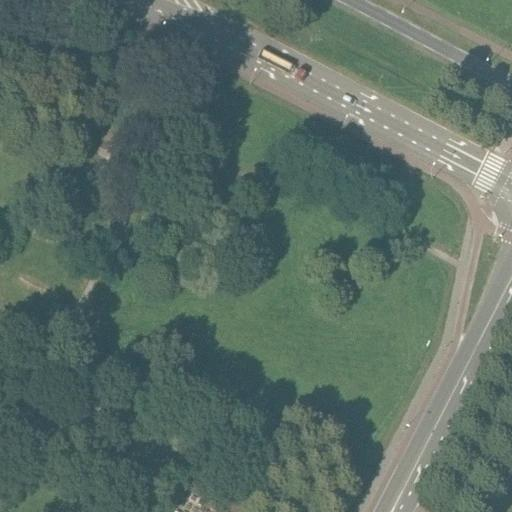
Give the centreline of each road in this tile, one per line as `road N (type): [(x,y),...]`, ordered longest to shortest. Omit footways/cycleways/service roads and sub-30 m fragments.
road 1 (primary): [(152,0),(511,185)]
road 2 (tertiary): [(392,511),(511,278)]
road 3 (primary): [(511,85),(347,0)]
